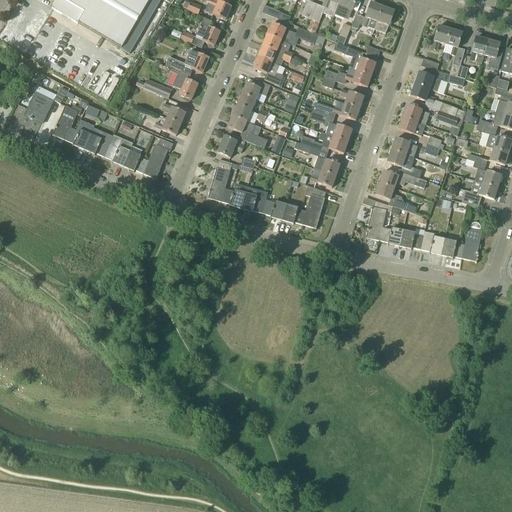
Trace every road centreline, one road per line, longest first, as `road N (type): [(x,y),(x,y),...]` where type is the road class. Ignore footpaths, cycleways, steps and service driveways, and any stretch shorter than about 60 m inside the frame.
road 1 (track): [(294,511),(254,404),(194,363),(153,293),(149,280),(169,210)]
road 2 (residential): [(332,255),(422,0)]
road 3 (residential): [(169,210),(255,0)]
road 4 (residential): [(169,210),(0,136)]
road 5 (track): [(161,304),(96,304),(0,248)]
road 6 (residential): [(332,255),(169,210)]
road 7 (residential): [(489,289),(332,255)]
